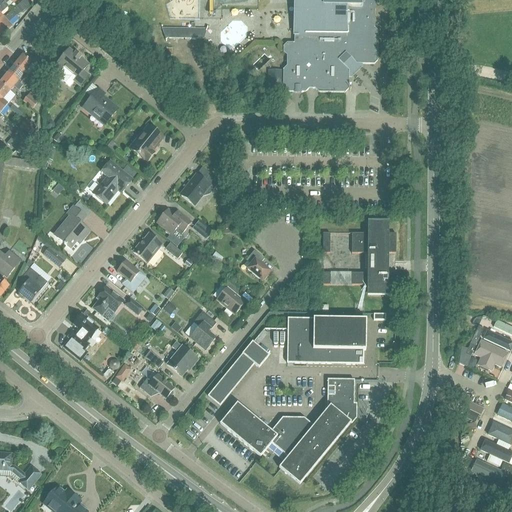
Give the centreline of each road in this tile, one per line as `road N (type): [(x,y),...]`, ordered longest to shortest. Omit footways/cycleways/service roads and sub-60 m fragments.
road 1 (secondary): [(0,343),(217,511)]
road 2 (residential): [(0,64),(39,15),(203,141)]
road 3 (residential): [(36,342),(203,141)]
road 4 (unclassified): [(429,378),(434,126)]
road 5 (residential): [(157,439),(288,277),(282,245)]
road 6 (residential): [(203,141),(223,124),(414,126)]
road 7 (residential): [(36,399),(175,511)]
road 8 (residential): [(157,439),(36,342)]
road 9 (unclassified): [(366,511),(418,436),(429,378)]
road 10 (unclassified): [(434,126),(435,0)]
road 11 (residential): [(255,511),(157,439)]
